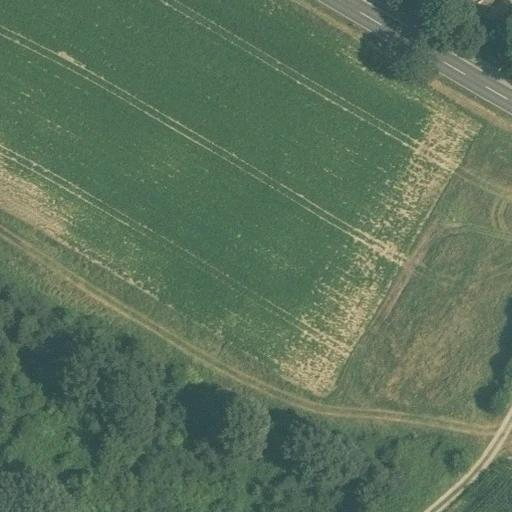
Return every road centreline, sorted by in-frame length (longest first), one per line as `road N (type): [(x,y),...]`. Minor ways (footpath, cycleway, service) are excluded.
road 1 (secondary): [(511,102),(340,0)]
road 2 (track): [(511,420),(475,472),(427,511)]
